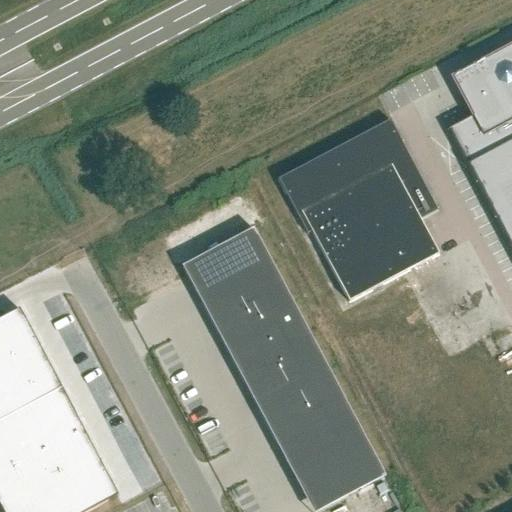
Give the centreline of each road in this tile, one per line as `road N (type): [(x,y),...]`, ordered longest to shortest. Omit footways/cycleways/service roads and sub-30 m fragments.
road 1 (unclassified): [(208,511),(78,268)]
road 2 (primary): [(0,113),(217,0)]
